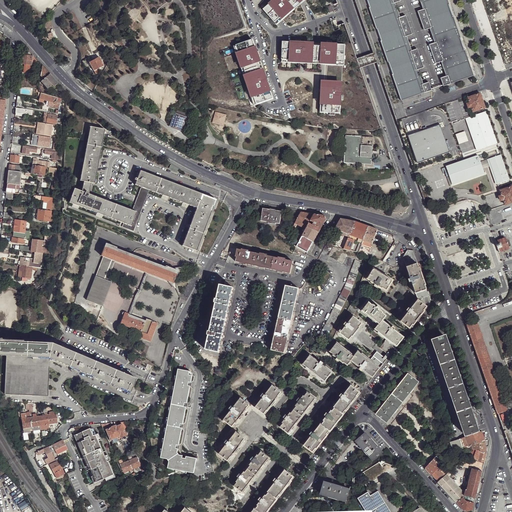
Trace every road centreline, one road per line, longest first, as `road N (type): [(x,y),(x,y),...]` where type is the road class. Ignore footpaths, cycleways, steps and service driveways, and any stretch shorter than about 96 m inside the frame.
road 1 (unclassified): [(249,192),(175,329),(148,411),(62,431)]
road 2 (tertiary): [(249,192),(148,142),(76,89),(18,25)]
road 3 (residential): [(345,0),(417,206)]
road 4 (residential): [(18,25),(0,184)]
road 5 (tertiary): [(497,446),(447,300)]
road 6 (residential): [(447,300),(362,411)]
road 7 (residential): [(362,411),(454,511)]
road 8 (residential): [(362,411),(281,511)]
